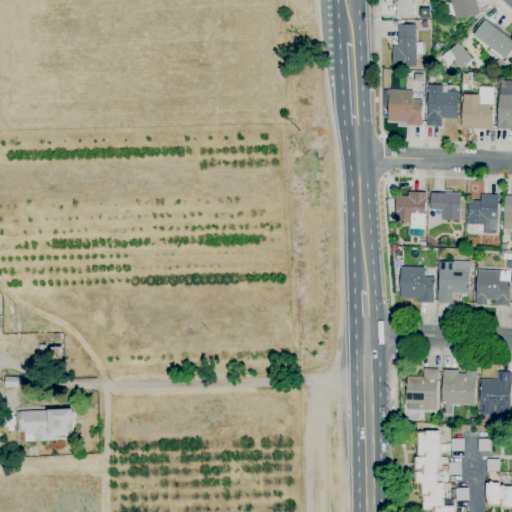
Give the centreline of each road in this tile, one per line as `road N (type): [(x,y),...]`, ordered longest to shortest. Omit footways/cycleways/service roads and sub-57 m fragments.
road 1 (secondary): [(352,26),(366,333)]
road 2 (secondary): [(366,333),(369,511)]
road 3 (residential): [(511,164),(360,158)]
road 4 (residential): [(511,339),(366,333)]
